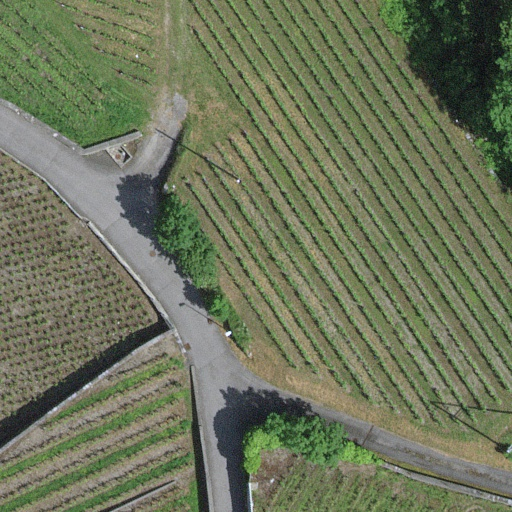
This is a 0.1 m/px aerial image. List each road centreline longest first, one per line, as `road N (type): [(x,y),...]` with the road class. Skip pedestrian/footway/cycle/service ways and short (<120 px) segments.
road 1 (residential): [(0,124),(95,197),(198,326),(218,390),(231,511)]
road 2 (track): [(218,390),(511,484)]
road 3 (track): [(115,220),(169,120),(171,0)]
